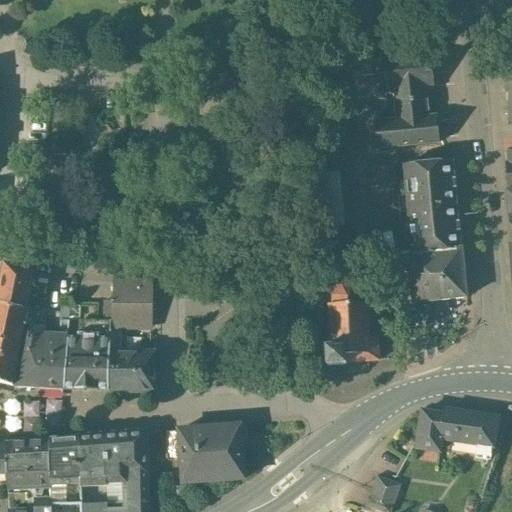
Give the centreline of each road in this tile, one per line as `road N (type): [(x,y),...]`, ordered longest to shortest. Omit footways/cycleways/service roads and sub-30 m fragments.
road 1 (residential): [(505,380),(471,0)]
road 2 (residential): [(168,273),(163,79),(13,64)]
road 3 (residential): [(348,431),(296,406),(167,409),(168,273)]
road 4 (residential): [(13,64),(0,236)]
road 5 (residential): [(0,251),(80,271),(168,273)]
road 6 (secondary): [(348,431),(402,396),(447,380),(505,380)]
road 7 (secondary): [(241,511),(348,431)]
